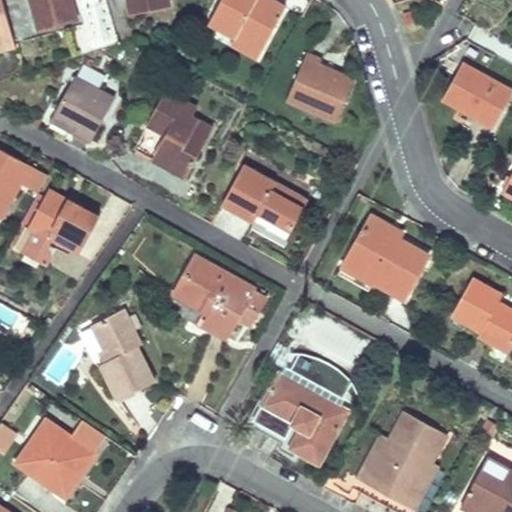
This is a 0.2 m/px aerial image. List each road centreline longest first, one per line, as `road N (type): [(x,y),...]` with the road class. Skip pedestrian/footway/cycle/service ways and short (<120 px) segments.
road 1 (residential): [(511,402),(0,121)]
road 2 (residential): [(368,0),(427,190),(511,246)]
road 3 (residential): [(313,511),(206,458),(165,465),(125,511)]
